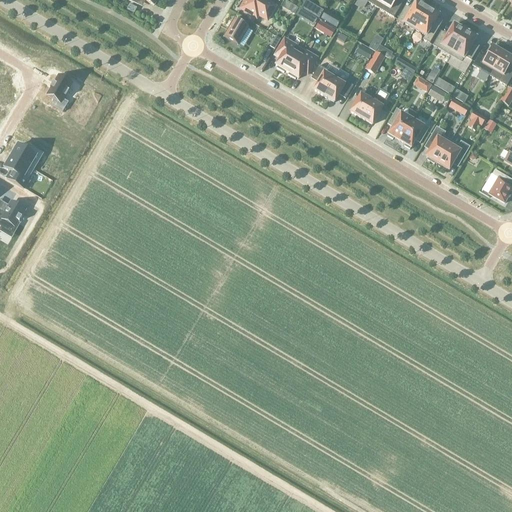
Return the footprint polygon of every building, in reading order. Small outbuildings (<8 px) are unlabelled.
[(266,1),(266,0),(245,0),(240,9),(256,19),(258,16),(266,21),(274,7),(269,4),(270,3),(266,1)] [(293,13),(297,7),(286,0),(283,0),(280,5),(293,13)] [(304,0),(302,0),(300,6),(319,14),(321,8),(304,0)] [(361,0),(376,8),(380,0),(361,0)] [(380,0),(376,8),(393,18),(401,6),(395,2),(395,0),(380,0)] [(403,9),(396,22),(402,26),(403,24),(414,31),(426,9),(415,2),(409,13),(403,9)] [(426,9),(414,31),(424,37),(422,40),(429,44),(436,33),(430,29),(438,16),(437,15),(438,14),(432,10),(431,12),(426,9)] [(312,27),(330,37),(335,28),(317,18),(312,27)] [(234,20),(223,38),(237,46),(248,28),(234,20)] [(439,35),(432,47),(449,57),(464,32),(460,29),(460,30),(453,25),(445,39),(439,35)] [(464,32),(449,57),(461,64),(464,58),(470,61),(477,49),(471,46),(475,39),(468,34),(464,32)] [(274,50),(280,40),(275,37),(269,47),(274,50)] [(284,40),(274,56),(279,59),(275,66),(277,67),(276,69),(283,74),(284,72),(286,73),(300,49),(284,40)] [(489,77),(502,54),(492,48),(485,59),(479,55),(471,67),(489,77)] [(317,59),(300,49),(286,73),(288,74),(287,76),(295,80),(296,79),(298,80),(302,73),(307,76),(317,59)] [(375,54),(365,70),(374,75),(383,59),(375,54)] [(511,76),(511,74),(506,71),(511,60),(511,59),(502,54),(489,77),(506,87),(511,76)] [(318,67),(312,76),(319,80),(313,91),(319,95),(319,96),(323,98),(335,77),(318,67)] [(408,79),(411,72),(401,67),(398,74),(408,79)] [(425,92),(430,84),(417,75),(411,83),(425,92)] [(67,91),(71,85),(58,77),(54,84),(52,84),(53,85),(51,89),(50,88),(49,89),(51,90),(46,97),(53,101),(50,106),(62,113),(68,104),(62,100),(63,98),(64,99),(68,92),(67,91)] [(335,77),(323,98),(326,100),(327,99),(333,103),(340,92),(347,97),(352,87),(335,77)] [(430,89),(422,101),(432,107),(440,95),(430,89)] [(511,91),(507,89),(499,103),(508,108),(511,100),(511,91)] [(363,90),(350,113),(357,117),(356,117),(361,120),(371,102),(375,96),(363,90)] [(371,102),(361,120),(364,122),(371,126),(385,102),(389,96),(378,90),(375,96),(371,102)] [(463,115),(467,106),(449,97),(445,105),(463,115)] [(37,112),(32,122),(58,138),(58,137),(52,134),(57,125),(64,129),(68,121),(48,109),(44,116),(37,112)] [(396,110),(388,123),(393,126),(386,137),(392,140),(393,139),(399,142),(411,121),(400,115),(401,113),(396,110)] [(472,122),(468,129),(474,133),(479,125),(481,127),(486,119),(474,113),(469,120),(472,122)] [(482,128),(490,132),(495,122),(487,118),(482,128)] [(411,121),(399,142),(404,145),(403,147),(409,150),(416,139),(421,142),(429,129),(423,126),(422,127),(411,121)] [(32,122),(26,131),(33,135),(29,142),(49,154),(53,146),(47,143),(52,134),(58,138),(32,122)] [(444,133),(436,129),(428,143),(433,146),(425,158),(427,159),(427,161),(433,165),(434,163),(436,165),(450,142),(442,137),(444,133)] [(458,147),(450,142),(436,165),(439,166),(438,167),(445,171),(446,170),(448,171),(455,159),(460,162),(468,148),(460,143),(458,147)] [(17,147),(10,158),(33,171),(43,155),(29,147),(26,152),(17,147)] [(10,158),(3,169),(10,173),(6,180),(24,190),(28,183),(27,182),(33,171),(10,158)] [(498,179),(488,195),(504,204),(511,190),(511,187),(503,182),(506,177),(494,171),(491,175),(498,179)] [(17,224),(24,211),(11,203),(4,214),(0,211),(0,227),(1,228),(2,226),(14,233),(19,225),(17,224)]
